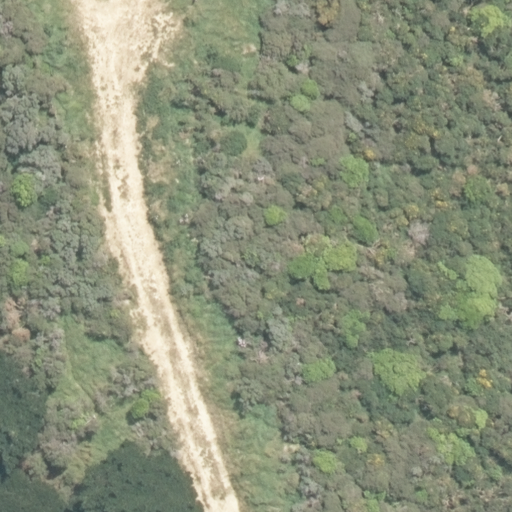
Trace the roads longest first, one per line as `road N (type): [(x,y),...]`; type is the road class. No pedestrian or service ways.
road 1 (track): [(77,0),(74,25),(127,384),(170,511)]
road 2 (track): [(27,0),(127,384)]
